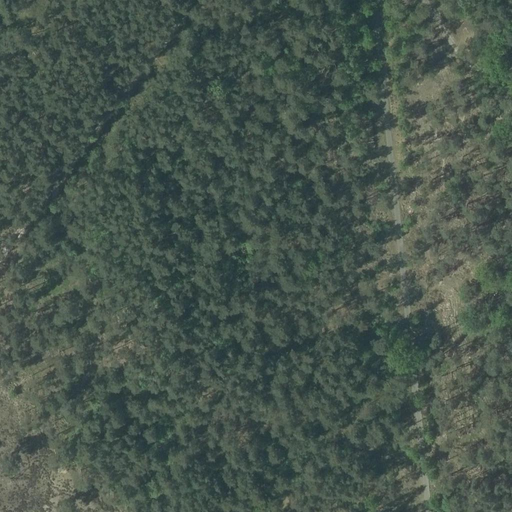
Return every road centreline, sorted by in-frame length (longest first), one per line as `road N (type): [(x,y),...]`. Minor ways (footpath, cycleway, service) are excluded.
road 1 (unclassified): [(427,511),(374,0)]
road 2 (track): [(0,261),(194,0)]
road 3 (track): [(404,290),(435,290),(457,309),(465,407),(511,466)]
